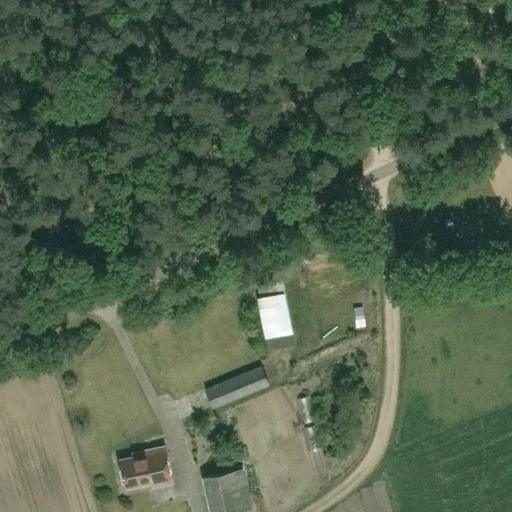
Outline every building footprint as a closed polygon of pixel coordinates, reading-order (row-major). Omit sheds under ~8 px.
[(278,322),(291,321),(289,285),(276,286),(278,322)] [(143,326),(140,319),(135,321),(138,328),(143,326)] [(269,385),(265,368),(264,363),(259,365),(204,386),(213,408),(269,385)] [(132,452),(133,456),(119,459),(126,487),(151,482),(152,485),(173,481),(165,445),(132,452)] [(234,511),(252,508),(243,468),(203,477),(210,511),(234,511)]
